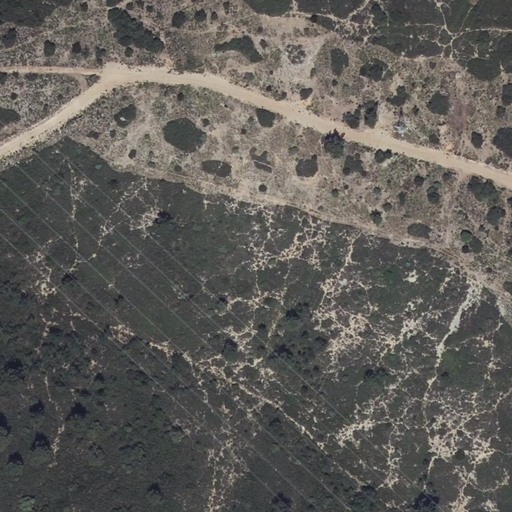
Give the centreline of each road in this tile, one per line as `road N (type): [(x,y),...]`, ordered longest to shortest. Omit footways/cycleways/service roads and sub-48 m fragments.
road 1 (track): [(0,70),(206,78),(325,127),(511,181)]
road 2 (track): [(123,72),(83,113),(0,157)]
